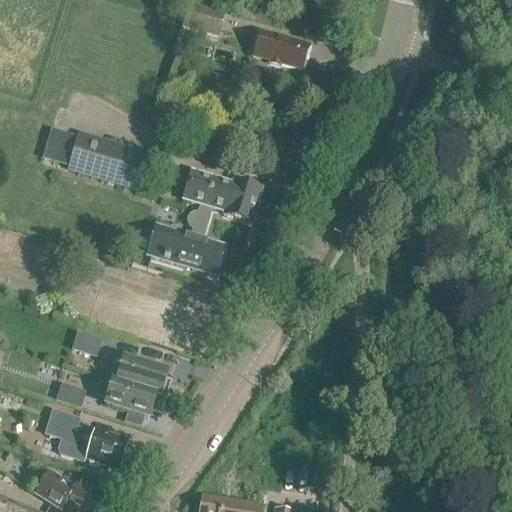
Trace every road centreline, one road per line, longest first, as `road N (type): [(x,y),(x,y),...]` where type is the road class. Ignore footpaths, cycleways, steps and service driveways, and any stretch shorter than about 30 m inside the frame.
road 1 (tertiary): [(146,511),(351,168)]
road 2 (unclassified): [(342,511),(361,256),(351,168)]
road 3 (unclassified): [(391,54),(511,75)]
road 4 (tertiary): [(351,168),(391,54)]
